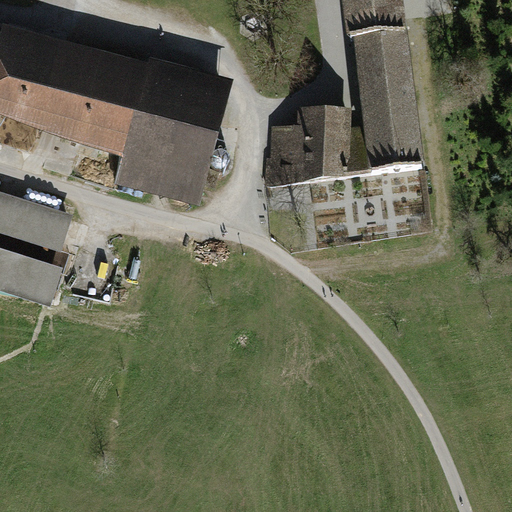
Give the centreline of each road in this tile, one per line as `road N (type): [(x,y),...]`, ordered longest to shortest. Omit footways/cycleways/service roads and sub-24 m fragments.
road 1 (track): [(0,170),(231,234),(301,271),(407,386),(466,511)]
road 2 (track): [(327,0),(337,70),(306,101),(259,114),(231,234)]
